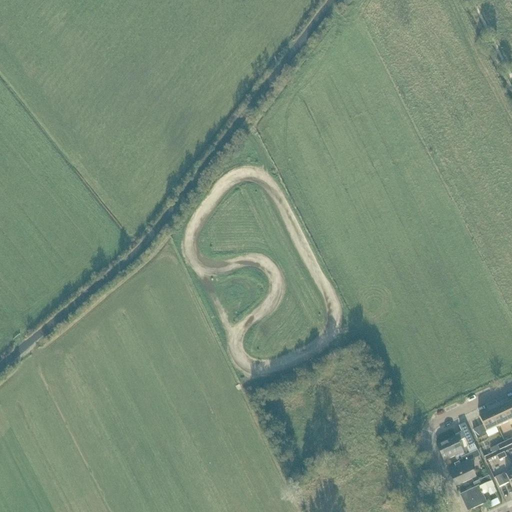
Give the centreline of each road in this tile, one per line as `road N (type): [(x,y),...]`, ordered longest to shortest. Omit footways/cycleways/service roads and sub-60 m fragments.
road 1 (unclassified): [(0,369),(146,245),(331,0)]
road 2 (residential): [(457,511),(427,432),(511,386)]
